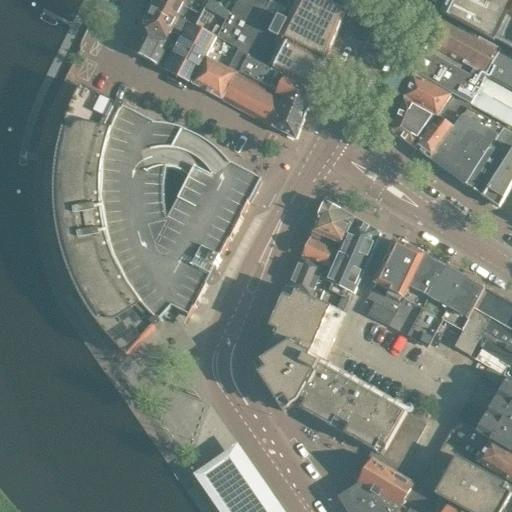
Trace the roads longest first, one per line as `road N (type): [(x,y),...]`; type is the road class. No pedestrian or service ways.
road 1 (secondary): [(311,511),(232,392),(224,362),(238,310),(323,145)]
road 2 (unknown): [(194,322),(174,284),(222,191),(241,185),(262,194),(265,205)]
road 3 (tertiary): [(323,145),(486,251)]
road 4 (residential): [(111,50),(269,140)]
road 5 (secondary): [(393,0),(323,145)]
road 6 (unknown): [(265,205),(194,322)]
